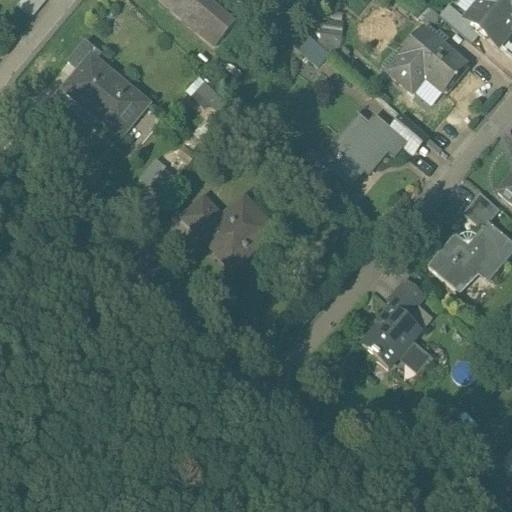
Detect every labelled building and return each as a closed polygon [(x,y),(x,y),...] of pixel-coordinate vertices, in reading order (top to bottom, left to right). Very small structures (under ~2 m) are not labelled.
[(181,0),(162,0),(161,2),(181,19),(190,8),(181,0)] [(233,24),(203,0),(196,0),(190,8),(181,19),(215,47),(233,24)] [(511,0),(482,0),(465,21),(498,49),(510,35),(508,33),(511,28),(511,0)] [(318,43),(333,50),(340,34),(325,27),(318,43)] [(317,68),(330,54),(305,30),(292,44),(317,68)] [(433,41),(422,32),(399,59),(401,60),(388,75),(412,95),(413,94),(412,94),(424,79),(444,96),(445,95),(441,92),(462,68),(465,71),(466,69),(439,46),(438,46),(433,42),(433,41)] [(84,45),(67,65),(78,74),(90,59),(95,63),(99,58),(84,45)] [(95,63),(90,59),(78,74),(62,93),(79,106),(82,103),(98,116),(95,119),(96,120),(99,117),(122,136),(119,139),(120,140),(148,107),(95,63)] [(362,124),(346,143),(340,139),(319,163),(350,189),(351,188),(347,185),(360,170),(368,177),(375,168),(372,165),(384,151),(394,159),(404,147),(375,122),(368,129),(362,124)] [(164,172),(149,191),(158,199),(173,180),(164,172)] [(511,177),(497,195),(511,207),(511,177)] [(499,214),(480,197),(462,217),(481,233),(487,226),(488,227),(499,214)] [(217,227),(200,242),(232,275),(250,259),(247,255),(256,247),(259,250),(275,235),(243,202),(222,222),(217,227)] [(203,203),(182,223),(192,233),(208,217),(213,213),(203,203)] [(222,222),(213,213),(208,217),(217,227),(222,222)] [(481,233),(468,249),(455,238),(454,239),(455,240),(429,270),(428,270),(427,270),(459,298),(460,297),(459,295),(479,272),(491,282),(511,257),(511,247),(488,227),(487,226),(481,233)] [(424,300),(405,285),(396,296),(414,312),(424,300)] [(414,312),(396,296),(387,306),(391,309),(406,321),(414,312)] [(406,321),(391,309),(375,328),(378,331),(362,351),(388,373),(421,334),(406,321)] [(511,487),(511,451),(511,452),(488,479),(506,494),(511,487)]
